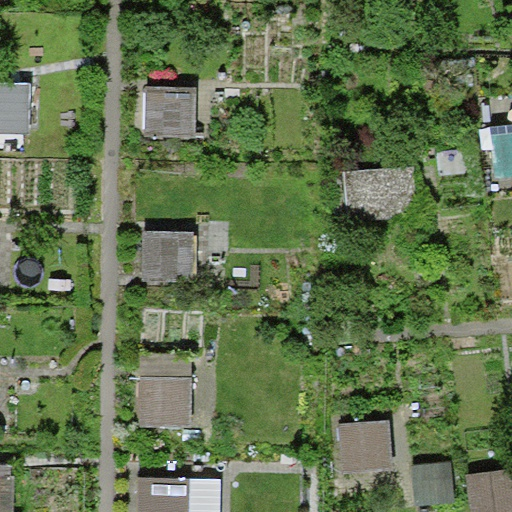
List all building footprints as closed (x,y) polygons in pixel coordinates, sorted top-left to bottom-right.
[(31,79),(0,77),(0,128),(29,129),(31,79)] [(146,80),(146,127),(195,128),(196,81),(146,80)] [(414,160),(345,166),(349,213),(418,207),(414,160)] [(144,225),(144,269),(205,268),(205,224),(144,225)] [(193,370),(141,368),(139,418),(191,419),(193,370)] [(340,418),(343,464),(389,460),(386,415),(340,418)] [(410,461),(413,499),(456,496),(453,457),(410,461)] [(511,463),(468,470),(473,511),(505,511),(511,511),(511,463)] [(11,511),(13,470),(0,469),(0,511),(11,511)] [(188,511),(188,471),(139,472),(139,511),(188,511)]
